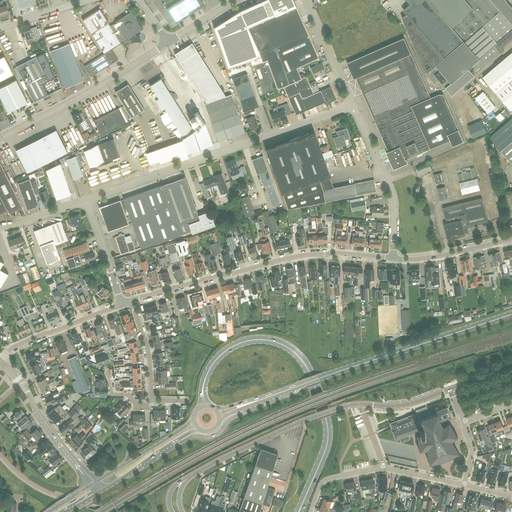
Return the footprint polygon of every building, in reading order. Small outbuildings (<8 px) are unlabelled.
[(32,0),(16,0),(19,9),(34,5),(32,0)] [(163,0),(165,2),(163,4),(165,6),(167,5),(168,6),(167,7),(172,16),(173,15),(176,19),(177,20),(189,12),(194,9),(195,10),(205,3),(202,0),(163,0)] [(240,11),(214,27),(215,31),(216,31),(228,67),(250,60),(252,65),(253,65),(263,61),(260,53),(254,40),(252,36),(267,29),(263,19),(277,13),(281,12),(296,5),(294,3),(295,2),(294,2),(292,0),(263,0),(258,3),(240,11)] [(419,0),(421,1),(402,17),(424,68),(427,72),(426,73),(435,83),(439,80),(452,95),(487,64),(500,53),(498,50),(501,48),(511,38),(511,7),(505,0),(419,0)] [(267,29),(252,36),(254,40),(260,53),(263,61),(253,65),(261,88),(263,93),(277,88),(283,86),(294,112),(295,114),(295,115),(307,110),(324,102),(325,101),(326,103),(328,102),(329,103),(331,101),(332,101),(335,99),(339,97),(333,85),(334,85),(333,85),(330,87),(321,91),(321,90),(320,91),(318,91),(316,85),(311,87),(309,83),(306,76),(305,76),(301,78),(299,74),(296,67),(312,60),(313,61),(314,60),(314,59),(318,57),(301,16),(300,16),(296,6),(296,5),(281,12),(277,13),(263,19),(267,29)] [(143,28),(131,10),(115,21),(116,22),(110,26),(99,9),(82,20),(104,53),(84,66),(91,76),(118,59),(111,49),(121,43),(120,41),(126,38),(128,37),(132,43),(135,42),(138,41),(141,41),(140,30),(143,28)] [(28,45),(41,41),(37,28),(31,30),(30,29),(24,31),(28,45)] [(49,43),(62,38),(60,34),(47,38),(49,43)] [(453,146),(464,141),(443,94),(438,94),(432,97),(430,98),(404,37),(347,63),(354,79),(356,78),(371,113),(388,150),(387,151),(387,152),(386,152),(394,170),(408,163),(407,159),(450,140),(453,146)] [(65,88),(84,80),(69,43),(50,51),(65,88)] [(192,43),(175,54),(205,100),(205,101),(206,102),(226,96),(216,81),(192,43)] [(511,51),(483,77),(511,110),(511,109),(511,51)] [(0,57),(0,80),(13,74),(4,56),(0,57)] [(48,81),(36,56),(16,66),(34,102),(43,97),(44,99),(46,99),(50,97),(50,96),(49,94),(62,87),(48,94),(43,84),(48,81)] [(323,67),(321,63),(311,67),(314,73),(317,72),(319,77),(326,74),(322,67),(323,67)] [(255,110),(254,108),(258,106),(247,73),(232,78),(245,114),(249,113),(249,112),(255,110)] [(169,92),(160,78),(150,85),(159,98),(156,100),(161,108),(164,107),(184,138),(182,139),(187,153),(213,143),(205,123),(200,126),(199,125),(196,127),(196,126),(192,129),(189,123),(174,100),(177,98),(175,94),(169,92)] [(28,102),(16,79),(0,87),(0,96),(8,112),(21,106),(23,108),(28,105),(27,103),(28,102)] [(132,117),(144,109),(128,84),(115,92),(132,117)] [(488,114),(495,107),(483,92),(475,98),(488,114)] [(206,102),(205,103),(219,141),(245,131),(232,94),(226,96),(206,102)] [(285,108),(284,109),(280,110),(279,106),(276,107),(280,120),(287,117),(286,115),(292,113),(287,103),(284,104),(285,108)] [(280,120),(276,107),(273,108),(274,112),(271,113),(274,122),(280,120)] [(101,135),(126,122),(118,108),(94,120),(101,135)] [(201,124),(204,123),(197,110),(194,112),(195,115),(189,118),(193,125),(199,121),(201,124)] [(493,110),(486,115),(490,120),(497,115),(493,110)] [(500,122),(505,118),(501,112),(496,116),(500,122)] [(76,124),(80,122),(84,130),(90,127),(84,117),(81,118),(79,113),(72,116),(76,124)] [(250,130),(258,127),(254,115),(246,118),(250,130)] [(511,117),(489,137),(511,163),(511,162),(511,117)] [(481,120),(467,126),(473,138),(487,132),(481,120)] [(345,139),(349,138),(346,128),(338,131),(339,135),(337,135),(338,136),(333,138),(336,148),(346,144),(345,139)] [(56,129),(16,150),(27,172),(67,152),(56,129)] [(308,193),(305,184),(329,175),(314,132),(309,134),(308,132),(289,140),(289,141),(267,149),(285,201),(308,193)] [(119,160),(120,158),(113,139),(98,144),(83,151),(89,169),(104,163),(112,161),(114,162),(119,160)] [(147,155),(140,157),(142,164),(149,162),(147,155)] [(272,206),(280,204),(263,155),(252,159),(257,174),(259,173),(264,187),(265,187),(272,206)] [(79,178),(82,176),(75,156),(66,159),(73,180),(79,178)] [(243,174),(246,172),(244,165),(240,167),(241,168),(238,169),(234,159),(226,162),(231,175),(242,171),(243,174)] [(9,213),(22,206),(0,162),(0,211),(7,208),(9,213)] [(46,170),(56,200),(72,195),(61,162),(46,170)] [(100,176),(101,178),(108,176),(107,172),(109,171),(108,169),(101,171),(103,175),(100,176)] [(214,177),(204,181),(202,176),(197,177),(204,197),(209,195),(206,188),(220,183),(221,187),(218,188),(221,194),(228,191),(226,184),(225,185),(221,173),(214,176),(214,177)] [(435,183),(444,181),(442,173),(433,175),(435,183)] [(160,242),(191,231),(191,233),(215,225),(211,216),(210,217),(208,211),(198,215),(185,177),(183,177),(183,180),(165,187),(164,184),(124,198),(141,248),(159,241),(160,242)] [(462,194),(480,190),(477,178),(459,182),(462,194)] [(30,181),(29,179),(17,183),(27,210),(39,206),(35,195),(30,181)] [(30,181),(35,195),(39,193),(40,198),(41,197),(43,204),(50,201),(46,190),(47,190),(45,187),(44,188),(42,189),(39,191),(35,179),(30,181)] [(325,201),(376,191),(374,179),(323,190),(325,201)] [(440,200),(448,198),(445,186),(437,188),(440,200)] [(248,196),(239,199),(245,217),(255,214),(248,196)] [(465,235),(465,234),(470,233),(468,227),(488,222),(482,197),(443,207),(447,224),(444,225),(448,239),(460,236),(465,235)] [(128,223),(120,199),(107,204),(108,204),(104,205),(104,206),(99,208),(100,211),(101,211),(107,231),(128,223)] [(352,211),(366,208),(365,200),(350,203),(352,211)] [(382,216),(383,207),(373,207),(372,215),(366,215),(366,218),(375,218),(375,215),(382,216)] [(270,233),(277,231),(273,215),(269,216),(268,210),(262,212),(263,218),(266,217),(270,233)] [(74,230),(82,227),(79,218),(80,217),(78,214),(69,217),(74,230)] [(68,240),(60,221),(34,231),(47,264),(60,259),(55,245),(68,240)] [(325,230),(328,230),(331,230),(331,223),(325,224),(325,222),(322,222),(323,242),(327,242),(327,234),(326,234),(326,231),(325,230)] [(267,251),(272,250),(269,241),(268,241),(267,237),(266,237),(265,234),(266,234),(265,229),(261,230),(262,231),(263,235),(263,238),(267,251)] [(285,239),(282,239),(284,247),(285,247),(285,248),(288,247),(287,246),(290,246),(287,232),(285,233),(285,234),(284,234),(285,239)] [(135,249),(134,247),(132,241),(126,243),(123,234),(115,237),(121,254),(135,249)] [(200,240),(198,234),(187,237),(189,244),(200,240)] [(247,243),(248,247),(250,256),(256,254),(254,244),(250,245),(249,241),(247,242),(245,234),(242,235),(244,244),(247,243)] [(283,247),(284,247),(282,239),(279,240),(278,234),(275,235),(276,241),(275,241),(276,244),(277,244),(278,248),(280,248),(281,249),(283,248),(283,247)] [(22,245),(23,247),(23,249),(27,248),(25,243),(25,244),(22,236),(15,238),(18,246),(22,245)] [(19,250),(18,246),(15,238),(8,241),(11,248),(10,249),(12,253),(19,250)] [(263,238),(260,239),(261,243),(257,244),(258,249),(261,249),(262,252),(267,251),(263,238)] [(176,241),(178,247),(180,255),(188,253),(184,239),(176,241)] [(93,252),(92,249),(90,248),(89,249),(86,241),(63,249),(69,267),(82,263),(80,257),(84,255),(86,261),(95,258),(93,252)] [(182,275),(180,266),(181,265),(175,241),(166,244),(168,253),(167,254),(170,263),(174,262),(176,269),(173,270),(175,277),(182,275)] [(231,261),(229,253),(231,253),(229,246),(223,247),(225,254),(222,255),(224,263),(231,261)] [(242,259),(242,258),(243,258),(241,250),(237,251),(236,248),(230,249),(231,253),(232,257),(236,256),(237,260),(239,259),(240,260),(241,260),(242,260),(242,259)] [(499,252),(494,253),(496,266),(499,265),(501,271),(503,270),(499,252)] [(210,267),(217,266),(215,258),(212,258),(211,253),(205,255),(206,261),(208,260),(210,267)] [(496,266),(494,253),(488,254),(491,266),(490,267),(491,273),(495,272),(494,266),(496,266)] [(479,259),(481,269),(487,267),(484,255),(479,256),(479,259)] [(198,271),(204,269),(202,261),(200,261),(199,256),(194,257),(198,271)] [(479,259),(479,256),(473,258),(476,270),(481,269),(479,259)] [(194,271),(193,266),(194,266),(192,257),(187,258),(188,264),(185,265),(188,274),(192,272),(192,271),(194,271)] [(463,272),(472,270),(469,258),(460,260),(463,272)] [(33,265),(31,259),(24,261),(26,267),(33,265)] [(115,263),(117,269),(124,267),(122,261),(115,263)] [(160,271),(160,272),(160,273),(161,273),(162,280),(163,281),(170,279),(167,268),(166,266),(168,266),(167,261),(161,263),(162,268),(163,268),(163,270),(162,270),(161,270),(160,271)] [(453,262),(445,264),(446,269),(446,270),(446,272),(447,272),(448,277),(448,279),(456,277),(456,276),(456,274),(458,274),(457,266),(454,266),(453,262)] [(309,265),(310,279),(317,278),(316,265),(309,265)] [(304,266),(298,266),(299,274),(300,278),(302,278),(303,288),(307,287),(304,266)] [(353,274),(352,279),(354,279),(354,281),(358,281),(358,278),(355,278),(356,267),(350,266),(350,274),(351,274),(353,274)] [(291,284),(295,283),(293,267),(286,268),(287,277),(290,277),(291,284)] [(365,272),(365,287),(369,287),(369,279),(373,279),(373,269),(372,269),(372,268),(371,267),(369,267),(368,268),(368,269),(367,269),(367,272),(365,272)] [(438,273),(434,273),(434,267),(426,268),(427,279),(432,279),(432,283),(433,288),(441,287),(440,277),(438,277),(438,273)] [(157,280),(159,279),(157,274),(156,268),(149,270),(150,273),(148,273),(149,276),(147,276),(148,280),(150,279),(152,284),(153,285),(155,284),(155,283),(158,282),(157,280)] [(384,280),(384,279),(386,279),(386,269),(378,269),(378,279),(381,279),(381,280),(384,280)] [(395,272),(395,269),(387,269),(388,278),(390,278),(390,282),(394,282),(400,282),(399,271),(398,271),(398,272),(395,272)] [(410,270),(410,274),(408,274),(408,284),(413,284),(412,278),(420,278),(419,269),(414,270),(414,269),(410,269),(410,270)] [(128,270),(125,271),(126,276),(130,290),(135,289),(133,281),(132,281),(131,278),(130,278),(128,270)] [(136,289),(140,287),(136,274),(135,270),(132,270),(134,277),(133,277),(134,281),(133,281),(135,289),(136,289)] [(272,286),(278,285),(278,284),(279,284),(278,280),(281,279),(279,270),(272,272),(273,276),(269,277),(272,286)] [(17,276),(20,285),(30,281),(27,272),(17,276)] [(136,274),(140,287),(144,286),(140,272),(136,274)] [(262,283),(265,282),(267,281),(266,277),(264,278),(263,274),(259,275),(258,274),(257,275),(257,276),(256,276),(257,280),(256,280),(259,290),(264,288),(262,283)] [(473,275),(474,287),(479,286),(479,283),(483,283),(482,278),(478,278),(478,274),(473,275)] [(130,290),(126,276),(119,278),(121,285),(124,284),(126,291),(130,290)] [(255,285),(254,285),(253,282),(252,282),(251,278),(244,280),(245,285),(244,285),(243,285),(245,290),(245,289),(248,289),(250,293),(249,293),(249,294),(253,293),(253,294),(257,293),(255,285)] [(237,294),(236,293),(236,290),(234,283),(228,285),(232,298),(231,299),(231,307),(237,306),(233,295),(237,294)] [(70,287),(67,288),(70,295),(71,297),(74,296),(77,301),(76,302),(75,302),(78,308),(83,306),(76,289),(74,285),(70,287)] [(106,297),(110,293),(107,290),(108,289),(106,288),(105,288),(103,286),(100,289),(95,285),(92,288),(97,292),(97,293),(102,298),(104,296),(105,297),(105,296),(106,297)] [(232,298),(228,285),(222,286),(224,294),(227,293),(229,299),(231,299),(232,298)] [(81,287),(76,289),(83,306),(89,304),(86,297),(81,287)] [(216,296),(220,295),(218,287),(211,289),(214,299),(216,303),(218,302),(216,296)] [(58,289),(52,292),(56,301),(60,299),(61,301),(62,304),(63,307),(60,308),(63,315),(69,312),(63,300),(61,297),(58,289)] [(214,299),(211,289),(206,291),(208,298),(211,297),(213,304),(216,303),(214,299)] [(202,292),(196,294),(197,298),(198,301),(198,304),(199,305),(201,304),(203,303),(202,300),(204,300),(202,292)] [(197,298),(196,294),(190,296),(192,303),(198,301),(197,298)] [(185,312),(189,311),(185,297),(176,299),(179,309),(184,307),(185,312)] [(66,299),(63,300),(69,312),(74,310),(71,304),(68,305),(66,299)] [(169,312),(168,310),(166,302),(160,304),(162,312),(165,311),(166,313),(169,312)] [(49,307),(54,319),(60,317),(57,310),(54,311),(51,306),(49,303),(47,304),(49,307)] [(154,321),(155,321),(157,320),(155,317),(156,316),(156,317),(159,316),(158,313),(156,305),(150,307),(154,321)] [(49,321),(54,319),(49,307),(46,308),(49,314),(46,315),(49,321)] [(155,321),(154,321),(150,307),(148,308),(147,307),(144,307),(145,308),(144,309),(148,320),(151,319),(152,322),(155,321)] [(40,325),(45,323),(42,316),(40,318),(37,312),(34,313),(40,325)] [(34,328),(40,325),(34,313),(32,314),(34,320),(32,321),(34,328)] [(134,332),(132,324),(131,321),(130,321),(128,317),(127,314),(120,316),(123,324),(125,323),(129,333),(124,335),(126,340),(135,337),(133,332),(134,332)] [(447,317),(449,324),(462,321),(460,315),(453,317),(452,316),(451,317),(450,318),(450,317),(447,317)] [(22,318),(20,319),(25,332),(31,329),(28,323),(25,324),(22,318)] [(114,332),(115,334),(116,333),(117,335),(121,334),(117,322),(116,323),(114,318),(108,320),(111,328),(114,327),(116,331),(114,332)] [(20,334),(25,332),(20,319),(17,321),(20,326),(17,328),(20,334)] [(111,346),(113,345),(111,339),(109,339),(104,327),(103,327),(101,322),(95,325),(98,332),(100,337),(104,336),(105,341),(107,340),(109,347),(110,346),(111,346)] [(93,329),(90,330),(89,327),(88,327),(88,326),(84,327),(84,329),(83,329),(86,337),(90,335),(93,343),(98,341),(93,329)] [(71,339),(73,344),(80,341),(81,342),(83,341),(81,337),(79,338),(77,332),(76,333),(76,332),(72,333),(73,334),(72,334),(73,338),(71,339)] [(63,338),(55,342),(60,353),(68,350),(63,338)] [(163,339),(160,340),(153,341),(155,347),(164,345),(165,348),(173,346),(172,341),(163,343),(163,339)] [(82,345),(85,352),(86,355),(91,353),(86,343),(82,345)] [(46,358),(49,357),(47,352),(40,354),(39,350),(33,352),(33,351),(29,353),(26,354),(27,361),(34,359),(40,358),(40,360),(46,358)] [(107,354),(95,358),(98,365),(110,361),(107,354)] [(75,356),(67,359),(76,379),(76,380),(71,382),(76,392),(81,392),(82,391),(89,389),(76,358),(75,356)] [(35,374),(40,371),(41,372),(45,370),(45,369),(44,367),(46,366),(43,360),(36,362),(37,363),(33,365),(33,364),(29,365),(31,370),(33,369),(35,374)] [(170,370),(170,367),(167,367),(167,370),(157,370),(158,377),(167,377),(167,371),(170,370)] [(167,383),(167,377),(158,377),(158,383),(164,383),(166,383),(166,389),(176,388),(176,382),(167,383)] [(48,383),(52,381),(51,379),(46,381),(44,378),(37,382),(39,387),(48,383)] [(49,389),(48,386),(51,384),(52,386),(57,384),(56,382),(61,380),(59,378),(55,380),(52,381),(48,383),(39,387),(42,392),(49,389)] [(100,397),(100,394),(107,394),(107,387),(104,387),(104,379),(97,379),(96,394),(94,393),(94,397),(100,397)] [(60,396),(54,399),(52,395),(45,399),(44,400),(46,403),(47,402),(48,405),(52,403),(53,405),(62,400),(62,401),(68,398),(66,393),(66,394),(66,393),(60,396)] [(114,409),(117,411),(122,416),(129,409),(124,404),(123,404),(120,402),(114,409)] [(77,404),(68,413),(74,419),(79,414),(78,412),(81,408),(79,406),(77,404)] [(67,413),(61,406),(55,407),(47,414),(55,423),(61,417),(67,413)] [(172,408),(172,418),(180,418),(180,408),(175,408),(175,407),(173,407),(172,408)] [(458,453),(459,453),(450,439),(457,435),(457,434),(456,435),(449,423),(450,423),(449,422),(446,424),(444,421),(444,420),(451,418),(446,407),(435,411),(436,413),(420,420),(417,422),(414,414),(406,417),(407,418),(398,422),(397,420),(390,423),(393,431),(392,431),(395,439),(400,437),(402,442),(409,440),(407,435),(419,430),(420,434),(416,435),(416,436),(417,435),(419,448),(418,449),(419,450),(426,448),(429,464),(430,464),(430,462),(439,460),(439,461),(440,461),(440,460),(448,457),(449,458),(449,457),(449,456),(457,452),(458,453)] [(14,422),(25,414),(20,408),(13,414),(15,416),(11,419),(14,422)] [(415,411),(417,417),(424,415),(421,409),(415,411)] [(160,419),(160,410),(154,410),(154,417),(151,417),(151,425),(154,425),(154,422),(160,422),(160,419)] [(23,430),(32,423),(25,414),(16,422),(23,430)] [(139,426),(139,415),(133,415),(133,421),(130,421),(130,426),(139,426)] [(118,427),(123,421),(124,420),(122,417),(117,423),(115,425),(118,427)] [(81,423),(82,424),(76,429),(78,432),(83,428),(85,429),(88,432),(93,426),(96,422),(93,419),(89,423),(85,418),(81,423)] [(63,434),(70,428),(71,429),(73,427),(71,424),(73,422),(71,419),(59,429),(63,434)] [(505,431),(504,430),(501,420),(495,422),(499,433),(503,432),(503,434),(505,433),(507,439),(510,438),(507,430),(505,431)] [(123,421),(118,427),(121,430),(126,424),(123,421)] [(499,433),(495,422),(489,425),(491,431),(488,432),(491,442),(491,443),(496,441),(495,437),(495,436),(495,434),(499,433)] [(36,439),(42,435),(37,429),(30,434),(26,429),(21,433),(27,441),(33,436),(36,439)] [(489,452),(493,450),(490,443),(491,442),(489,436),(487,437),(484,429),(477,431),(481,439),(484,438),(486,444),(484,445),(485,448),(482,449),(483,452),(488,450),(489,452)] [(81,440),(86,436),(83,433),(78,436),(76,434),(71,438),(76,445),(82,441),(81,440)] [(95,443),(97,441),(92,434),(85,439),(90,445),(82,451),(87,458),(100,448),(95,443)] [(46,452),(52,447),(46,440),(38,447),(41,449),(38,451),(41,455),(46,452)] [(52,447),(46,452),(50,456),(56,452),(52,447)] [(261,448),(243,498),(243,499),(241,505),(240,506),(239,509),(239,510),(240,510),(239,511),(259,511),(262,503),(278,454),(261,448)] [(28,451),(22,455),(27,460),(32,456),(28,451)] [(54,465),(62,459),(56,453),(49,459),(54,465)] [(490,460),(491,453),(482,455),(483,458),(486,458),(487,461),(490,460)] [(495,480),(498,469),(500,469),(501,463),(496,462),(495,465),(494,468),(494,469),(491,468),(490,473),(489,472),(487,480),(488,480),(489,481),(491,482),(492,482),(493,482),(494,480),(495,480)] [(478,470),(477,470),(477,471),(476,473),(477,473),(476,478),(477,478),(477,479),(479,479),(479,478),(482,479),(483,475),(484,475),(485,472),(484,471),(486,465),(482,464),(481,471),(478,470)] [(44,476),(51,470),(48,466),(43,470),(42,468),(41,469),(40,467),(37,469),(39,471),(40,473),(42,472),(44,476)] [(506,482),(509,471),(505,471),(504,476),(500,475),(498,483),(504,484),(505,482),(506,482)] [(228,477),(223,491),(227,492),(232,479),(228,477)] [(387,484),(386,484),(387,478),(386,478),(386,477),(382,477),(382,478),(379,478),(378,485),(377,485),(377,490),(378,492),(382,492),(382,490),(386,490),(386,486),(387,486),(387,484)] [(375,491),(375,486),(373,478),(367,480),(368,488),(369,493),(370,497),(374,496),(373,492),(374,492),(374,491),(375,491)] [(362,489),(368,488),(367,480),(360,481),(362,489)] [(400,496),(402,496),(403,493),(404,493),(407,482),(400,481),(399,488),(398,488),(397,491),(398,492),(400,492),(401,492),(400,496)] [(346,491),(351,490),(351,493),(354,493),(354,497),(360,496),(359,491),(356,492),(354,482),(345,484),(346,491)] [(413,483),(407,482),(404,493),(403,493),(402,496),(402,497),(405,498),(406,494),(408,495),(410,493),(411,491),(413,483)] [(415,495),(418,496),(419,493),(425,494),(426,494),(427,491),(426,490),(424,490),(425,486),(419,484),(418,488),(417,488),(415,495)] [(339,485),(328,487),(329,496),(341,494),(339,485)] [(275,489),(268,487),(262,504),(270,506),(275,489)] [(438,500),(439,501),(440,495),(438,495),(440,489),(432,487),(431,494),(432,494),(431,497),(433,497),(434,499),(435,500),(437,500),(438,500)] [(443,510),(445,502),(449,503),(451,491),(450,491),(450,490),(448,489),(447,490),(444,490),(443,495),(441,494),(440,495),(439,501),(438,508),(443,510)] [(456,492),(455,500),(454,499),(452,506),(456,507),(457,501),(461,501),(463,494),(462,493),(460,492),(459,493),(456,492)] [(467,508),(466,511),(469,511),(470,511),(474,511),(477,504),(475,504),(476,497),(475,497),(475,496),(474,495),(472,494),(471,495),(471,496),(470,495),(468,501),(469,501),(468,504),(467,508)] [(211,505),(209,511),(215,511),(220,497),(217,496),(215,502),(212,501),(211,505)] [(220,497),(215,511),(222,511),(223,509),(225,505),(221,503),(223,500),(223,501),(224,497),(221,496),(221,497),(220,497)] [(324,498),(321,505),(325,506),(329,507),(331,501),(324,498)] [(205,510),(208,501),(202,499),(199,508),(205,510)] [(489,500),(487,499),(483,511),(486,511),(487,511),(488,508),(491,509),(492,501),(492,500),(490,499),(489,500)] [(15,511),(16,503),(8,502),(6,511),(5,511),(15,511)] [(503,511),(505,504),(497,502),(495,510),(499,511),(503,511)]
